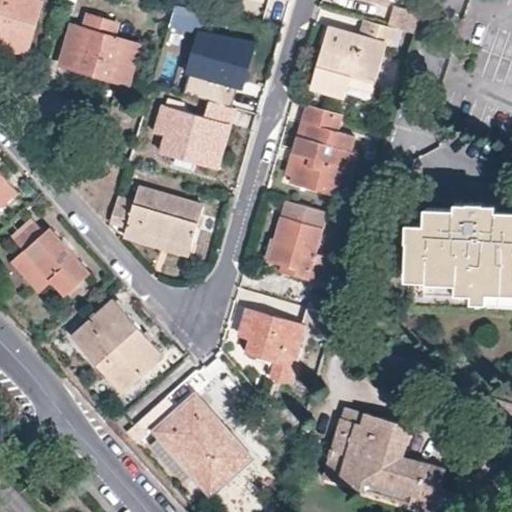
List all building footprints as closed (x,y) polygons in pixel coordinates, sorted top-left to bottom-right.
[(0,0),(0,45),(28,54),(43,1),(38,0),(0,0)] [(423,12),(395,4),(389,25),(397,27),(417,33),(423,12)] [(129,83),(140,42),(114,35),(118,22),(89,13),(85,27),(73,23),(62,62),(62,63),(62,64),(63,64),(64,65),(129,83)] [(389,25),(366,18),(360,37),(331,29),(314,87),(349,97),(352,84),(355,76),(378,83),(389,45),(392,46),(397,27),(389,25)] [(254,40),(197,23),(184,70),(192,72),(186,92),(207,98),(234,106),(254,40)] [(375,90),(378,83),(355,76),(352,84),(375,90)] [(234,106),(207,98),(202,116),(159,102),(150,131),(162,134),(157,151),(218,169),(234,106)] [(342,132),(347,115),(310,103),(305,122),(310,123),(306,136),(301,134),(296,153),(309,157),(305,168),(299,166),(298,168),(294,182),(338,195),(343,182),(351,184),(361,155),(356,153),(360,138),(342,132)] [(305,122),(301,134),(306,136),(310,123),(305,122)] [(293,166),(298,168),(299,166),(305,168),(309,157),(296,153),(292,163),(292,164),(292,165),(293,166)] [(0,207),(18,191),(0,170),(0,207)] [(111,224),(112,226),(128,230),(127,235),(190,254),(205,207),(141,187),(135,206),(118,201),(111,224)] [(474,297),(511,300),(511,208),(499,207),(500,199),(456,196),(455,206),(426,204),(425,219),(413,219),(408,275),(427,276),(427,288),(474,291),(474,297)] [(314,260),(324,228),(328,211),(288,199),(284,216),(271,260),(294,267),(293,273),(293,274),(294,274),(322,282),(327,265),(314,260)] [(18,240),(38,223),(26,209),(6,226),(18,240)] [(92,273),(53,228),(48,232),(38,223),(18,240),(67,295),(92,273)] [(314,292),(309,307),(336,314),(340,301),(338,299),(314,292)] [(165,356),(116,300),(75,335),(125,392),(165,356)] [(336,314),(309,307),(305,324),(306,325),(331,331),(336,314)] [(291,382),(306,325),(305,324),(250,308),(245,326),(256,329),(250,352),(276,360),(272,376),(291,382)] [(253,456),(197,393),(155,429),(212,493),(253,456)] [(410,506),(430,511),(435,511),(444,479),(428,474),(431,463),(404,455),(412,423),(348,405),(326,477),(411,502),(410,506)]
